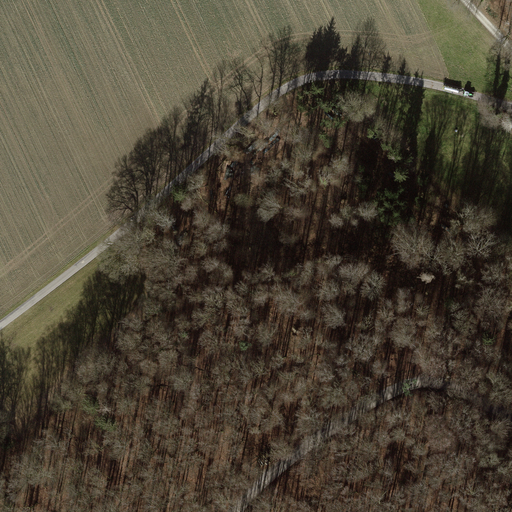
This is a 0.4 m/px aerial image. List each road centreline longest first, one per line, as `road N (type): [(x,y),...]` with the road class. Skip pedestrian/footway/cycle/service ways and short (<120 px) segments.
road 1 (residential): [(511,107),(428,83),(312,75),(274,93),(0,325)]
road 2 (track): [(511,415),(440,381),(401,386),(313,439),(237,511)]
